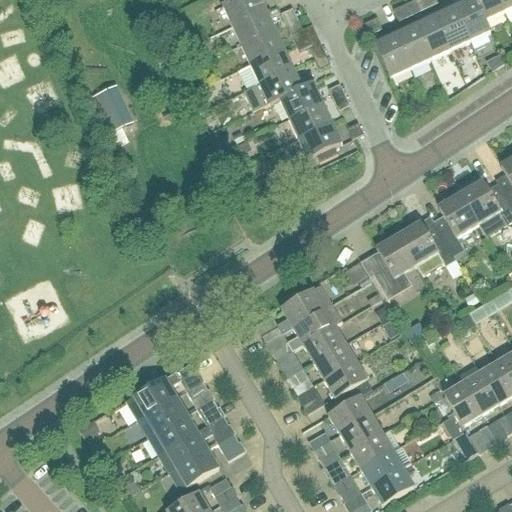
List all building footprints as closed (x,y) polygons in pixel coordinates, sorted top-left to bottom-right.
[(242,0),(220,10),(230,31),(264,15),(257,0),(242,0)] [(484,25),(503,16),(495,0),(470,0),(471,2),(472,2),(483,26),(484,25)] [(511,0),(495,0),(503,16),(511,12),(511,0)] [(452,12),(468,46),(489,36),(484,25),(483,26),(472,2),(471,2),(452,12)] [(402,9),(408,20),(418,15),(413,4),(402,9)] [(392,14),(397,25),(408,20),(402,9),(392,14)] [(279,18),(284,28),(296,23),(291,12),(279,18)] [(432,21),(449,55),(468,46),(452,12),(432,21)] [(264,15),(230,31),(239,51),(274,34),(264,15)] [(413,30),(429,65),(449,55),(432,21),(413,30)] [(363,27),(368,39),(379,33),(374,22),(363,27)] [(296,23),(284,28),(289,39),(301,34),(296,23)] [(393,39),(409,73),(429,65),(413,30),(393,39)] [(274,34),(239,51),(249,70),(283,54),(274,34)] [(373,49),(389,83),(409,73),(393,39),(373,49)] [(319,47),(307,52),(312,63),(324,58),(319,47)] [(292,73),(283,54),(249,70),(238,75),(247,94),(292,73)] [(312,63),(317,74),(329,68),(324,58),(312,63)] [(247,94),(243,97),(252,117),(267,109),(268,110),(278,105),(278,104),(301,93),(292,73),(247,94)] [(278,104),(278,105),(287,124),(321,108),(312,88),(301,93),(278,104)] [(327,94),(332,104),(343,99),(338,88),(327,94)] [(114,93),(97,102),(112,135),(130,127),(114,93)] [(332,104),(337,115),(348,110),(343,99),(332,104)] [(321,108),(287,124),(296,143),(331,127),(321,108)] [(331,127),(296,143),(306,164),(316,160),(320,167),(338,159),(335,151),(340,148),(331,127)] [(345,133),(350,143),(355,141),(362,138),(356,127),(345,133)] [(511,189),(501,195),(503,198),(511,213),(511,163),(500,170),(511,189)] [(482,186),(461,199),(478,229),(485,242),(511,225),(511,213),(503,198),(493,204),(482,186)] [(441,239),(453,260),(464,255),(457,242),(478,229),(461,199),(438,212),(449,230),(439,236),(441,239)] [(420,228),(398,240),(416,270),(437,258),(444,271),(455,264),(453,260),(441,239),(430,246),(420,228)] [(376,278),(391,302),(401,296),(394,283),(416,270),(398,240),(376,253),(387,272),(376,278)] [(449,287),(461,281),(454,267),(443,273),(449,287)] [(331,309),(320,291),(280,314),(286,324),(276,330),(277,331),(277,330),(282,338),(291,332),(292,333),(331,309)] [(511,296),(466,319),(472,331),(511,311),(511,296)] [(341,327),(331,309),(292,333),(297,342),(287,347),(287,348),(288,348),(292,356),(302,350),(334,330),(334,331),(341,327)] [(261,340),(265,348),(282,338),(277,330),(277,331),(261,340)] [(345,349),(334,331),(334,330),(302,350),(313,369),(345,349)] [(272,357),(276,366),(292,356),(288,348),(287,348),(272,357)] [(356,367),(345,349),(313,369),(324,387),(356,367)] [(511,357),(497,367),(511,392),(511,357)] [(281,375),(286,383),(303,373),(298,365),(281,375)] [(192,367),(175,377),(180,386),(197,376),(192,367)] [(366,384),(356,367),(324,387),(334,404),(366,384)] [(511,392),(497,367),(480,377),(499,409),(511,400),(511,392)] [(165,383),(126,406),(137,425),(176,401),(170,391),(180,386),(175,377),(165,383)] [(462,388),(481,420),(499,409),(480,377),(462,388)] [(292,392),(297,400),(313,391),(309,383),(292,392)] [(186,396),(191,404),(208,394),(203,386),(186,396)] [(444,399),(463,431),(481,420),(462,388),(444,399)] [(319,400),(302,410),(307,418),(324,409),(319,400)] [(137,425),(148,443),(187,419),(176,401),(137,425)] [(328,421),(339,440),(371,420),(360,402),(328,421)] [(212,404),(196,413),(201,421),(217,412),(212,404)] [(187,419),(148,443),(158,459),(197,436),(187,419)] [(371,420),(339,440),(349,458),(382,438),(371,420)] [(496,424),(505,441),(511,436),(511,433),(504,420),(496,424)] [(223,421),(206,431),(211,439),(228,429),(223,421)] [(479,435),(488,450),(496,446),(487,430),(479,435)] [(197,436),(158,459),(168,477),(207,453),(202,445),(211,439),(206,431),(197,436)] [(382,438),(349,458),(359,474),(392,455),(391,454),(398,450),(388,434),(382,438)] [(309,447),(313,455),(329,445),(325,437),(309,447)] [(217,449),(222,457),(238,447),(233,439),(217,449)] [(392,455),(359,474),(370,493),(403,474),(402,472),(410,467),(401,450),(392,455)] [(207,453),(168,477),(183,502),(194,496),(190,489),(218,472),(207,453)] [(319,464),(323,472),(340,463),(335,455),(319,464)] [(329,482),(334,490),(350,480),(345,472),(329,482)] [(403,474),(370,493),(381,510),(413,491),(403,474)] [(209,492),(214,501),(230,491),(225,483),(209,492)] [(339,499),(344,507),(360,497),(356,489),(339,499)] [(207,511),(199,497),(173,511),(207,511)] [(220,510),(220,511),(235,511),(240,509),(236,501),(220,510)]
